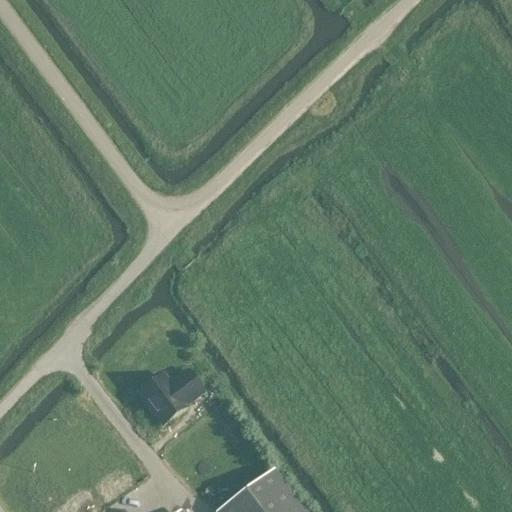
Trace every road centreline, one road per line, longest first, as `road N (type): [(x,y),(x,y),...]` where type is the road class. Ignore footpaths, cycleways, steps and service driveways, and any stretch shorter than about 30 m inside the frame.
road 1 (unclassified): [(170,232),(415,0)]
road 2 (unclassified): [(170,232),(0,1)]
road 3 (unclassified): [(0,416),(170,232)]
